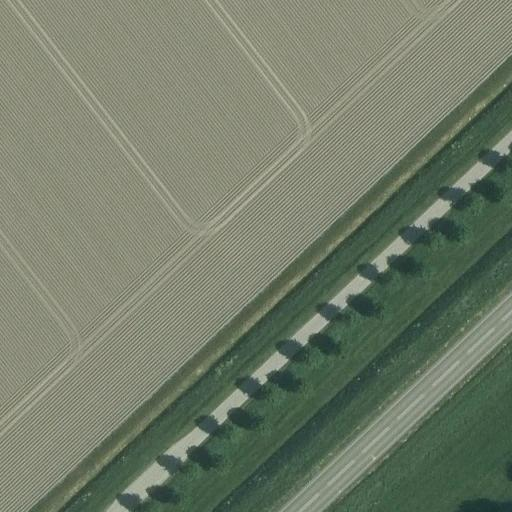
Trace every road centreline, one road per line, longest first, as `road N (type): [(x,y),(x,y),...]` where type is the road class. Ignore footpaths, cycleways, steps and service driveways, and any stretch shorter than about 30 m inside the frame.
road 1 (unclassified): [(116,511),(511,138)]
road 2 (trunk): [(288,511),(511,302)]
